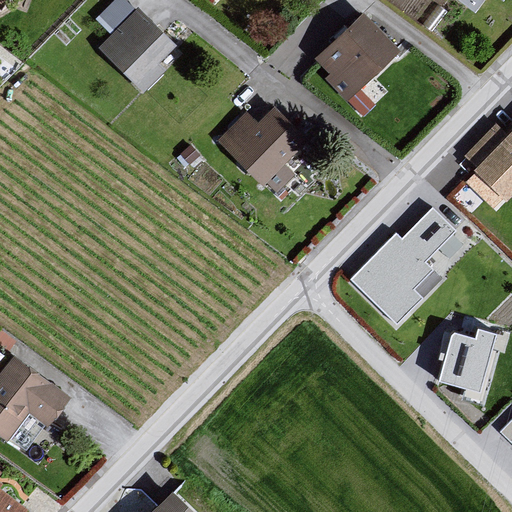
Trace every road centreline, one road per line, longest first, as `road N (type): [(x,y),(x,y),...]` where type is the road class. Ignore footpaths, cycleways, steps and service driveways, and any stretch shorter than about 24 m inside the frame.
road 1 (residential): [(292,285),(72,511)]
road 2 (residential): [(511,69),(292,285)]
road 3 (residential): [(511,498),(292,285)]
